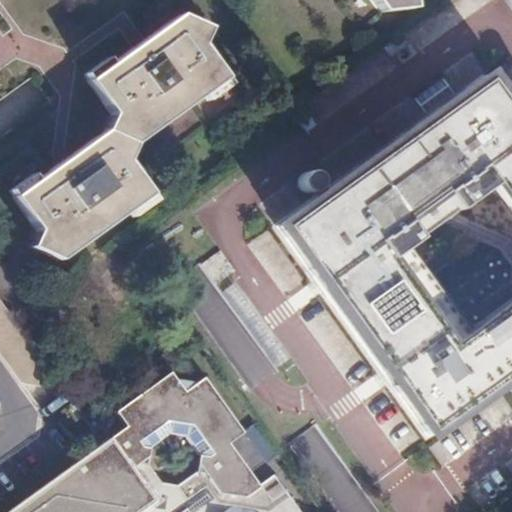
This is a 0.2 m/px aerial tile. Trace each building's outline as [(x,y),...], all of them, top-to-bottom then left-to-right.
[(412,8),(410,0),(368,0),(378,13),(412,8)] [(27,247),(58,261),(149,196),(125,160),(134,144),(222,79),(196,44),(204,27),(174,17),(85,81),(108,114),(101,131),(12,198),(35,232),(27,247)] [(277,228),(426,435),(511,373),(511,116),(485,79),(277,228)] [(275,368),(290,357),(214,253),(200,263),(275,368)] [(0,302),(0,349),(31,393),(54,377),(41,359),(0,302)] [(300,511),(275,476),(262,486),(231,444),(245,434),(206,378),(198,383),(175,380),(165,378),(159,369),(107,406),(117,421),(99,435),(98,438),(111,456),(119,454),(145,490),(156,490),(156,501),(144,501),(151,511),(300,511)] [(111,456),(98,438),(97,441),(108,456),(111,456)] [(151,511),(144,501),(137,502),(123,485),(104,485),(85,459),(9,511),(151,511)]
